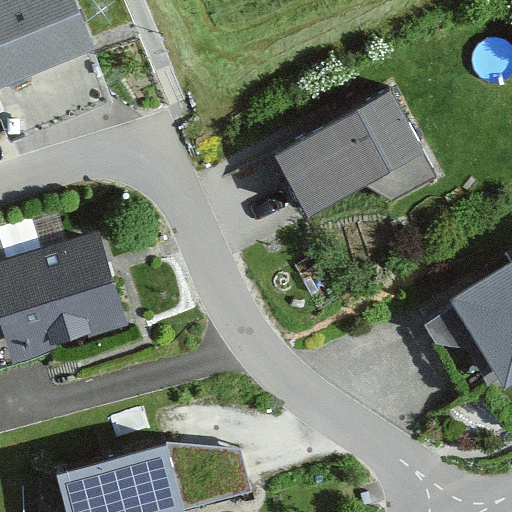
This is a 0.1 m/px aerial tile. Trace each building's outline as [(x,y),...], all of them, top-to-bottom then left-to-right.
[(0,0),(0,93),(109,47),(88,0),(0,0)] [(283,158),(315,216),(430,154),(399,96),(283,158)] [(0,268),(0,292),(22,358),(131,321),(101,234),(0,268)] [(511,269),(458,301),(509,388),(511,385),(511,269)] [(196,511),(253,496),(241,455),(175,445),(70,476),(80,511),(196,511)]
